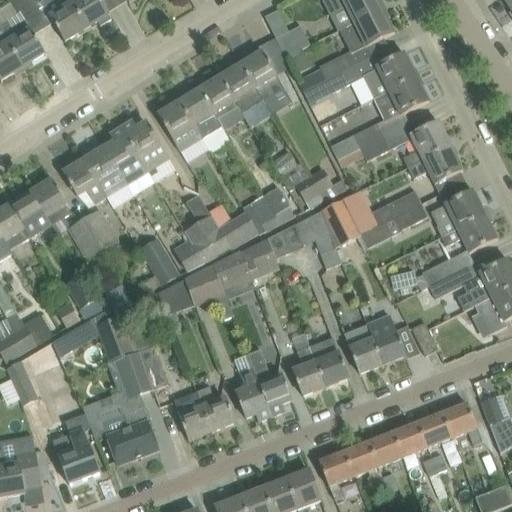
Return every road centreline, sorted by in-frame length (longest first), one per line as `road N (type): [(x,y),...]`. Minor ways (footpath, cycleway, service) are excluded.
road 1 (residential): [(114,511),(511,359)]
road 2 (residential): [(0,148),(243,0)]
road 3 (residential): [(511,211),(404,0)]
